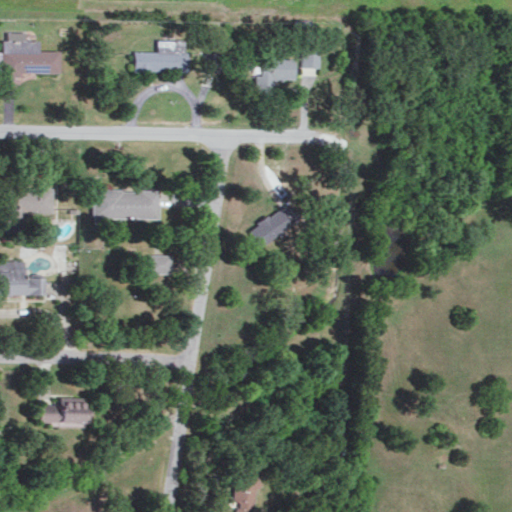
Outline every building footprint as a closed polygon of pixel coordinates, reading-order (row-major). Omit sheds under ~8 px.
[(56,72),(56,49),(36,49),(36,39),(23,39),(23,31),(2,31),(2,50),(0,49),(0,75),(17,75),(17,72),(56,72)] [(183,71),(184,39),(155,39),(154,50),(131,50),(130,70),(183,71)] [(317,66),(317,45),(301,45),(300,65),(317,66)] [(218,51),(203,51),(203,70),(219,70),(218,51)] [(292,57),(258,56),(258,74),(253,74),(253,90),(272,90),(272,78),(291,79),(292,57)] [(50,186),(3,185),(1,230),(23,231),(24,212),(49,212),(50,186)] [(156,188),(91,188),(91,219),(98,219),(99,216),(155,217),(156,188)] [(245,228),(256,244),(297,219),(286,202),(245,228)] [(167,272),(168,254),(146,253),(145,272),(167,272)] [(0,292),(42,293),(42,276),(21,276),(21,259),(0,259),(0,292)] [(54,403),(34,402),(33,421),(81,422),(82,397),(54,396),(54,403)] [(234,511),(251,511),(257,474),(235,471),(231,504),(235,504),(234,511)]
